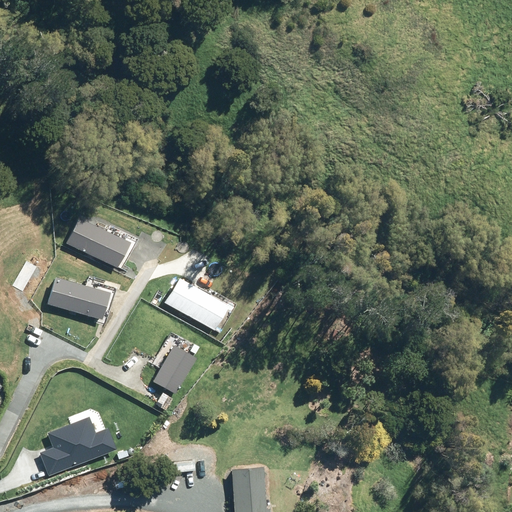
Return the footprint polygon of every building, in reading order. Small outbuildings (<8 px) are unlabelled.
[(7,150),(0,155),(0,159),(3,164),(12,157),(7,150)] [(194,360),(170,348),(151,384),(175,396),(194,360)] [(54,423),(65,451),(75,447),(82,464),(109,453),(102,435),(87,441),(76,414),(54,423)] [(118,455),(110,458),(113,464),(121,461),(118,455)] [(105,457),(98,459),(100,467),(108,464),(105,457)] [(226,469),(230,511),(266,511),(266,509),(263,509),(259,466),(226,469)] [(174,475),(176,484),(196,480),(194,471),(174,475)]
